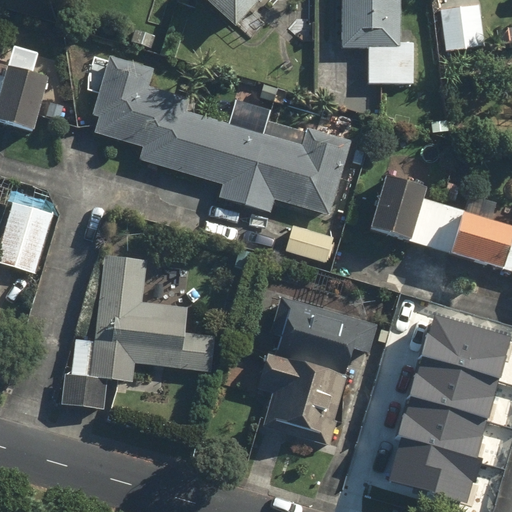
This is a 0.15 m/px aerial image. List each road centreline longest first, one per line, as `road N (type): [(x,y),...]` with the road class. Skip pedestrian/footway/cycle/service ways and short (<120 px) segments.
road 1 (residential): [(223,511),(0,446)]
road 2 (unknown): [(91,175),(220,210)]
